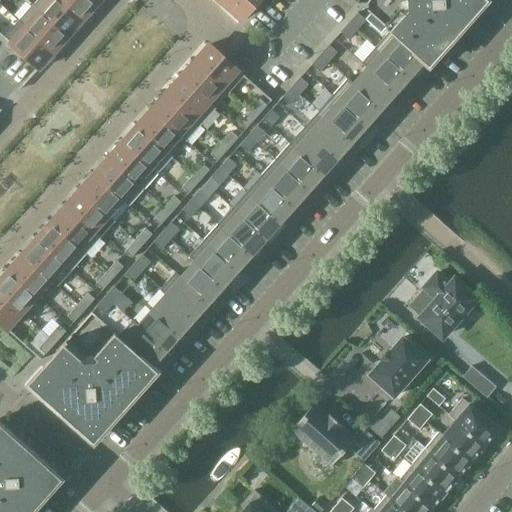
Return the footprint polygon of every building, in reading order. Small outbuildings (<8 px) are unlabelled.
[(68,35),(82,19),(60,0),(35,0),(32,4),(68,35)] [(60,0),(82,19),(96,3),(92,0),(60,0)] [(228,0),(225,4),(242,19),(258,0),(228,0)] [(407,0),(408,10),(405,13),(404,13),(390,29),(387,27),(386,27),(429,65),(473,17),(468,12),(467,2),(475,2),(474,0),(471,0),(467,0),(466,0),(407,0)] [(53,52),(68,35),(32,4),(18,20),(53,52)] [(358,13),(349,22),(357,30),(366,20),(358,13)] [(3,37),(38,68),(53,52),(18,20),(3,37)] [(340,32),(348,39),(357,30),(349,22),(340,32)] [(429,66),(429,65),(386,27),(386,28),(389,30),(375,46),(410,77),(424,62),(429,66)] [(209,45),(194,61),(230,93),(245,76),(237,70),(209,45)] [(329,45),(320,55),(329,62),(337,52),(329,45)] [(410,77),(375,46),(361,62),(396,93),(410,77)] [(312,64),(320,72),(329,62),(320,55),(312,64)] [(180,77),(215,109),(216,108),(208,102),(222,87),(229,93),(230,93),(194,61),(180,77)] [(347,77),(346,78),(382,110),(396,93),(361,62),(360,62),(368,69),(354,84),(347,77)] [(180,77),(166,94),(201,125),(215,109),(180,77)] [(300,77),(291,87),(300,94),(308,84),(300,77)] [(368,126),(382,110),(346,78),(332,94),(368,126)] [(283,97),(291,104),(300,94),(291,87),(283,97)] [(166,94),(151,110),(187,141),(201,125),(166,94)] [(353,142),(368,126),(332,94),(318,110),(353,142)] [(250,111),(256,117),(267,105),(260,99),(250,111)] [(271,126),(280,117),(271,109),(262,119),(271,126)] [(151,110),(137,126),(172,157),(173,157),(165,150),(179,135),(186,142),(187,141),(151,110)] [(318,110),(303,126),(339,158),(353,142),(318,110)] [(256,117),(250,111),(239,122),(246,128),(256,117)] [(257,125),(248,135),(257,143),(265,133),(257,125)] [(123,142),(158,173),(172,157),(137,126),(123,142)] [(324,174),(339,158),(303,126),(289,142),(324,174)] [(221,143),(228,149),(238,137),(231,131),(221,143)] [(240,145),(248,152),(257,143),(248,135),(240,145)] [(123,142),(108,158),(144,190),(158,173),(123,142)] [(289,142),(275,159),(310,190),(324,174),(289,142)] [(228,149),(221,143),(211,155),(217,161),(228,149)] [(108,158),(94,174),(129,206),(144,190),(108,158)] [(228,158),(219,167),(228,175),(236,165),(228,158)] [(296,206),(310,190),(275,159),(260,175),(296,206)] [(192,175),(199,181),(209,170),(203,164),(192,175)] [(211,177),(219,185),(228,175),(219,167),(211,177)] [(94,174),(79,191),(107,215),(121,200),(129,206),(94,174)] [(199,181),(192,175),(182,187),(189,193),(199,181)] [(260,175),(246,191),(281,222),(296,206),(260,175)] [(199,190),(191,200),(199,207),(208,197),(199,190)] [(93,231),(107,215),(79,191),(65,207),(100,238),(101,238),(93,231)] [(267,239),(281,222),(246,191),(231,207),(267,239)] [(164,207),(170,213),(181,202),(174,196),(164,207)] [(182,209),(190,217),(199,207),(191,200),(182,209)] [(65,207),(51,223),(86,254),(100,238),(65,207)] [(170,213),(164,207),(153,219),(160,225),(170,213)] [(267,239),(231,207),(217,223),(253,255),(267,239)] [(162,232),(170,239),(179,230),(171,222),(162,232)] [(72,270),(86,254),(51,223),(36,239),(72,270)] [(238,271),(253,255),(217,223),(203,239),(238,271)] [(135,240),(142,246),(152,234),(145,228),(135,240)] [(153,242),(162,249),(170,239),(162,232),(153,242)] [(71,271),(72,270),(36,239),(22,255),(50,280),(64,264),(71,271)] [(203,239),(188,255),(224,287),(238,271),(203,239)] [(142,246),(135,240),(125,251),(131,257),(142,246)] [(142,254),(133,264),(142,272),(150,262),(142,254)] [(36,296),(50,280),(22,255),(8,271),(36,296)] [(210,303),(224,287),(188,255),(188,256),(195,263),(182,278),(175,271),(174,272),(210,303)] [(106,272),(113,278),(123,266),(116,260),(106,272)] [(125,274),(133,281),(142,272),(133,264),(125,274)] [(8,271),(0,279),(0,293),(21,313),(36,296),(8,271)] [(113,278),(106,272),(96,284),(103,290),(113,278)] [(174,272),(160,288),(195,319),(210,303),(174,272)] [(437,272),(424,287),(437,299),(420,317),(442,336),(476,298),(454,279),(450,284),(437,272)] [(113,287),(105,296),(113,304),(122,294),(113,287)] [(181,335),(195,319),(160,288),(159,288),(167,295),(153,311),(181,335)] [(0,323),(7,329),(21,313),(0,293),(0,323)] [(77,304),(84,310),(94,299),(88,293),(77,304)] [(96,306),(104,314),(113,304),(105,296),(96,306)] [(84,310),(77,304),(67,316),(74,322),(84,310)] [(131,320),(166,352),(181,335),(153,311),(139,326),(131,320)] [(152,367),(166,352),(131,320),(117,335),(114,333),(152,367)] [(49,337),(55,343),(66,331),(59,325),(49,337)] [(114,333),(94,356),(97,359),(94,362),(84,362),(81,359),(65,344),(68,341),(67,340),(28,384),(77,428),(82,422),(92,422),(92,429),(94,429),(93,422),(103,421),(108,426),(138,392),(134,388),(152,367),(114,333)] [(38,348),(45,354),(55,343),(49,337),(38,348)] [(394,396),(427,359),(402,337),(390,351),(389,351),(381,359),(382,360),(369,374),(394,396)] [(487,397),(496,387),(471,366),(462,377),(487,397)] [(445,398),(433,388),(426,396),(439,406),(445,398)] [(456,420),(485,444),(498,428),(462,398),(448,415),(455,421),(456,420)] [(326,414),(314,403),(291,429),(331,465),(347,447),(363,461),(379,443),(361,427),(352,437),(342,428),(343,426),(328,413),(326,414)] [(420,404),(407,419),(419,429),(432,414),(420,404)] [(455,421),(443,435),(443,436),(472,460),(485,444),(456,420),(455,421)] [(0,511),(31,511),(46,495),(41,490),(40,480),(48,480),(48,478),(40,479),(40,469),(45,463),(0,423),(0,511)] [(439,431),(425,448),(459,476),(472,460),(443,436),(443,435),(439,431)] [(394,435),(381,450),(393,461),(406,445),(394,435)] [(459,476),(425,448),(411,464),(416,468),(417,467),(446,491),(459,476)] [(375,473),(363,463),(350,478),(362,488),(375,473)] [(416,468),(404,483),(433,507),(446,491),(417,467),(416,468)] [(391,498),(406,511),(428,511),(433,507),(404,483),(391,498)] [(277,511),(254,490),(241,505),(244,508),(240,511),(277,511)] [(386,494),(373,510),(374,511),(406,511),(391,498),(386,494)] [(319,497),(311,507),(316,511),(319,511),(327,504),(319,497)] [(286,511),(314,511),(298,498),(286,511)] [(341,498),(329,511),(350,511),(354,508),(341,498)]
